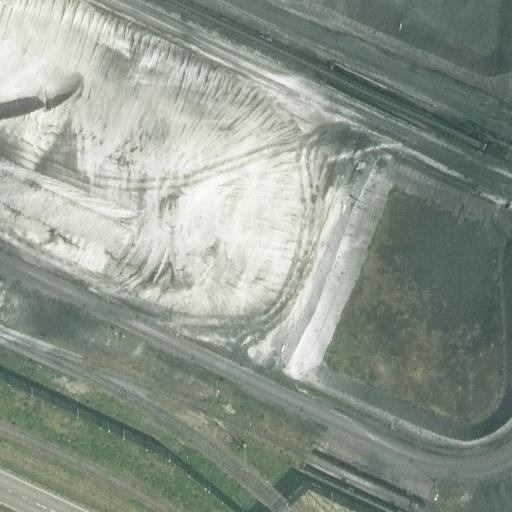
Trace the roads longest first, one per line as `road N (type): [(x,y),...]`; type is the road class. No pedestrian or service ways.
road 1 (track): [(511,448),(502,459),(465,468),(399,455),(0,264)]
road 2 (track): [(100,0),(511,190)]
